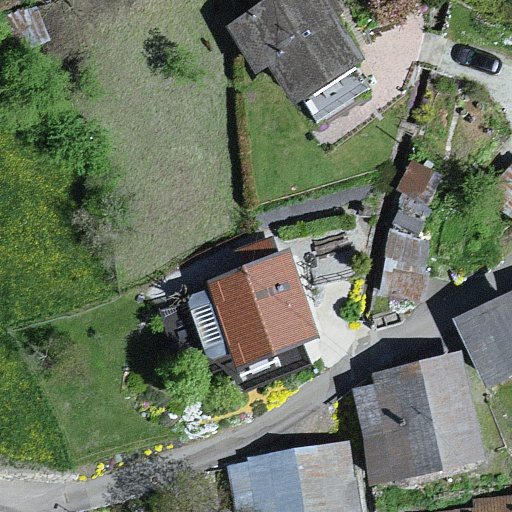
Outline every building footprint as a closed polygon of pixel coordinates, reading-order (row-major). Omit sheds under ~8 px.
[(346,79),(299,0),(293,0),(217,45),(245,92),(259,84),(279,118),(346,79)] [(392,216),(388,280),(424,282),(428,218),(392,216)] [(171,309),(200,400),(299,368),(269,278),(171,309)] [(511,297),(457,323),(486,383),(511,370),(511,297)] [(481,462),(457,358),(378,376),(382,391),(358,396),(378,485),(481,462)] [(356,511),(345,447),(231,466),(238,511),(356,511)] [(511,511),(511,494),(476,497),(477,511),(511,511)]
